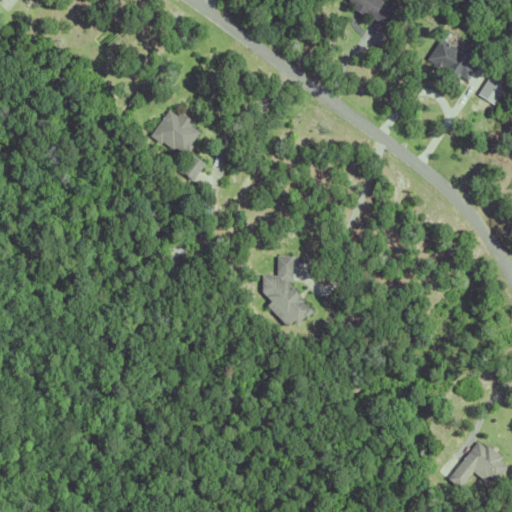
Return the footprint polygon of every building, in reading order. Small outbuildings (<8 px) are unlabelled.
[(374,0),(369,9),(365,7),(363,11),(354,5),(356,1),(354,0),(374,0)] [(370,14),(379,0),(385,0),(398,8),(387,25),(370,14)] [(456,43),(465,49),(463,52),(475,60),(464,77),(456,71),(455,73),(455,75),(456,77),(457,80),(455,82),(451,83),(449,81),(449,79),(449,76),(440,70),(442,66),(424,54),(438,33),(455,44),(456,43)] [(177,106),(192,117),(188,122),(197,128),(189,138),(191,140),(186,146),(184,145),(179,151),(159,137),(158,139),(147,131),(166,105),(174,111),(177,106)] [(177,167),(189,150),(202,159),(189,176),(177,167)] [(143,205),(150,202),(154,213),(147,216),(143,205)] [(152,230),(146,232),(142,224),(161,216),(166,230),(154,234),(152,230)] [(285,278),(296,290),(295,291),(309,307),(303,312),(302,310),(293,318),(290,315),(283,321),(263,300),(267,296),(258,286),(258,270),(273,271),(273,252),(289,252),(289,278),(285,278)] [(485,441),(500,453),(497,457),(503,462),(492,476),(485,470),(482,474),(471,465),(457,482),(446,473),(474,439),(482,445),(485,441)]
